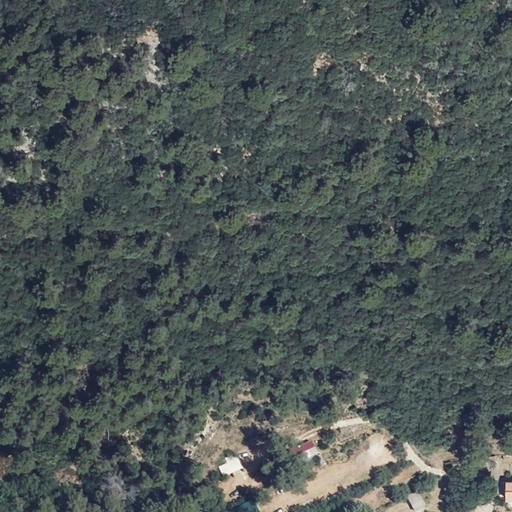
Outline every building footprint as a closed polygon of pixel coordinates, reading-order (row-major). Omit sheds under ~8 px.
[(296,453),(283,459),(286,465),(300,458),(296,453)] [(242,468),(236,455),(217,465),(223,477),(242,468)] [(499,480),(474,481),(475,501),(500,500),(500,505),(511,504),(511,486),(500,486),(499,480)] [(406,495),(414,511),(418,511),(427,508),(418,490),(406,495)] [(393,511),(398,511),(405,509),(400,502),(391,507),(393,511)]
